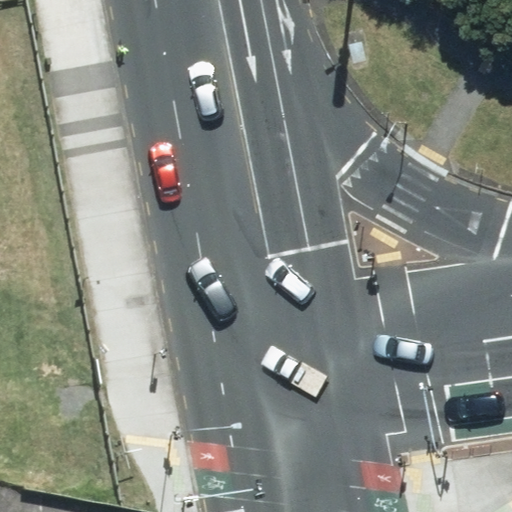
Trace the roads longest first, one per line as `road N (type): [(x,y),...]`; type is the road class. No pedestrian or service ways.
road 1 (primary): [(232,0),(358,163),(409,197),(511,233)]
road 2 (secondary): [(296,362),(221,0)]
road 3 (primary): [(511,335),(296,362)]
road 4 (primary): [(296,362),(327,511)]
